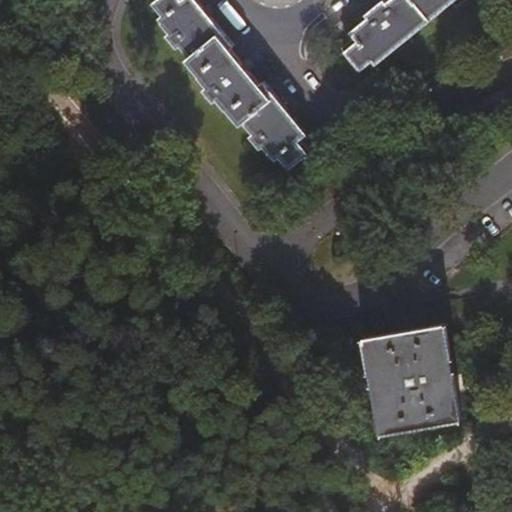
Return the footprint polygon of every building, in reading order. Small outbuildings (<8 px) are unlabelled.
[(231,48),(235,45),(197,0),(185,0),(184,1),(183,0),(160,0),(155,4),(165,17),(161,21),(172,34),(168,36),(178,49),(183,45),(192,58),(208,47),(217,60),(231,48)] [(348,52),(363,70),(374,61),(379,65),(434,19),(415,0),(393,0),(388,4),(386,1),(367,16),(369,19),(352,33),(359,42),(348,52)] [(415,0),(434,19),(456,0),(415,0)] [(192,58),(189,62),(210,86),(207,89),(216,103),(221,100),(241,126),(246,123),(260,112),(248,96),(262,84),(231,48),(217,60),(208,47),(192,58)] [(265,81),(262,84),(248,96),(260,112),(246,123),(255,134),(252,136),(262,150),(266,146),(276,161),(282,156),(291,169),(310,153),(300,141),(308,134),(265,81)] [(364,337),(378,432),(460,418),(445,324),(364,337)]
